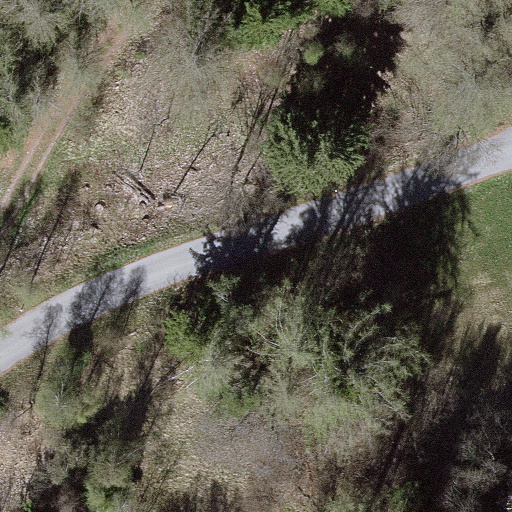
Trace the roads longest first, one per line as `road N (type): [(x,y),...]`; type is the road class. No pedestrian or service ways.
road 1 (unclassified): [(0,354),(141,278),(511,148)]
road 2 (track): [(142,0),(0,215)]
